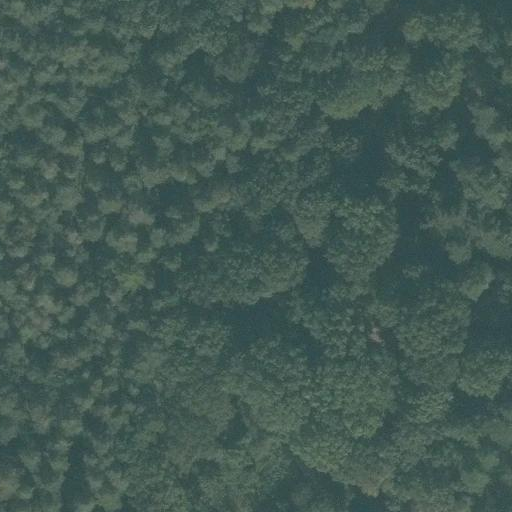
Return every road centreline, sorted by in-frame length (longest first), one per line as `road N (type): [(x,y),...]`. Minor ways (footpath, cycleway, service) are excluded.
road 1 (track): [(437,0),(273,296)]
road 2 (unknown): [(273,296),(278,272),(425,0)]
road 3 (unknown): [(365,133),(130,0)]
road 4 (track): [(273,296),(152,511)]
road 5 (track): [(273,296),(313,315),(511,313)]
